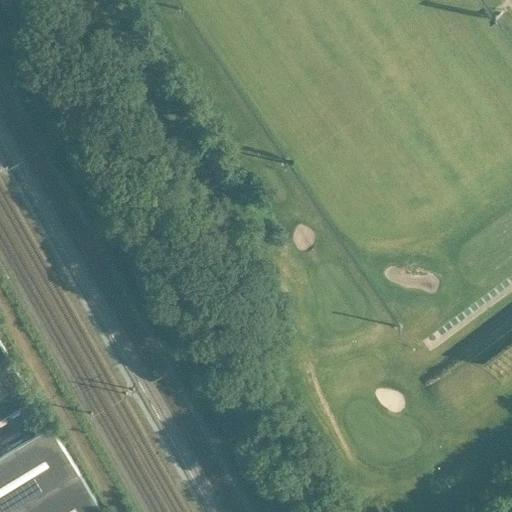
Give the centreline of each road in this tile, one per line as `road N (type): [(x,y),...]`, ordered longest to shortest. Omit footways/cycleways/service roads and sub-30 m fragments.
road 1 (track): [(285,511),(0,7)]
road 2 (track): [(120,511),(0,301)]
